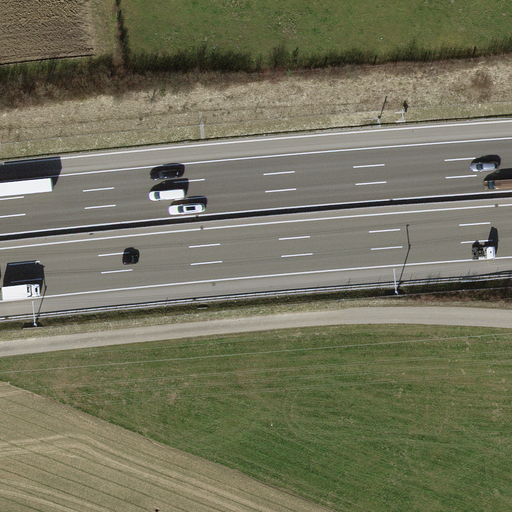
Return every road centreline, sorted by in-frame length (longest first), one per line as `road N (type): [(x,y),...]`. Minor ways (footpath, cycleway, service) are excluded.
road 1 (motorway): [(0,275),(511,231)]
road 2 (motorway): [(511,164),(0,208)]
road 3 (unclassified): [(511,319),(335,317),(0,349)]
